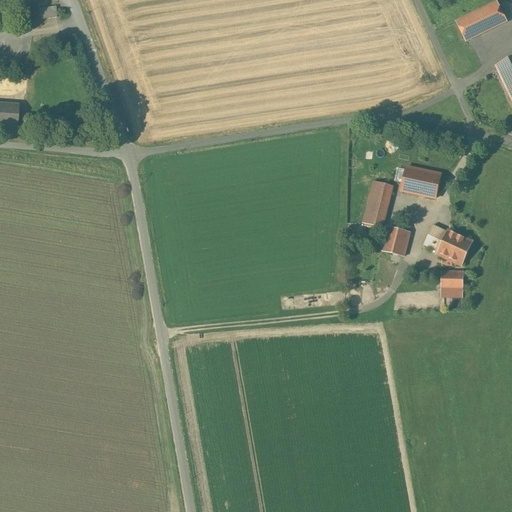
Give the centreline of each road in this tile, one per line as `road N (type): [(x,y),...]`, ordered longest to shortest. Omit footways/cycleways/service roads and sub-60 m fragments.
road 1 (unclassified): [(127,151),(189,511)]
road 2 (unclassified): [(402,116),(127,151)]
road 3 (unclassified): [(127,151),(0,144)]
